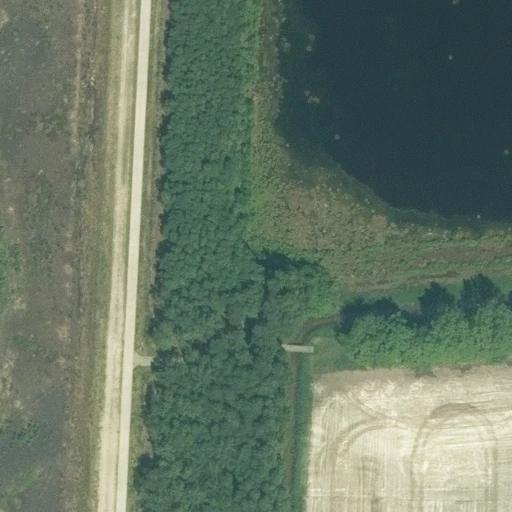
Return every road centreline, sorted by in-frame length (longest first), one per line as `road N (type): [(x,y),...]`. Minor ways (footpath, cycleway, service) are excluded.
road 1 (track): [(111,355),(128,0)]
road 2 (track): [(103,511),(111,355)]
